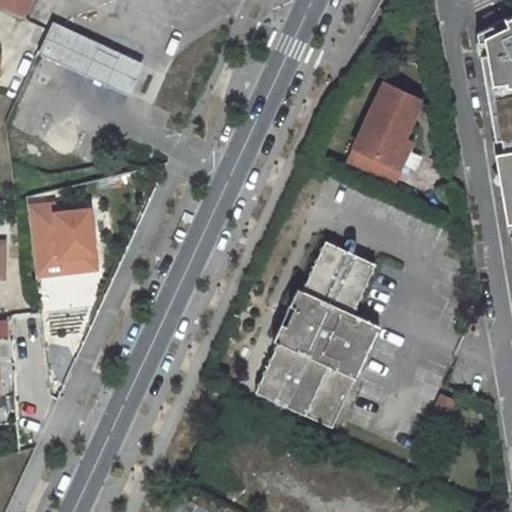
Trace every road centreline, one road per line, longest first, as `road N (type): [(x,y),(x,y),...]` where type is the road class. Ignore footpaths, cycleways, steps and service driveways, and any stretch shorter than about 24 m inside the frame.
road 1 (primary): [(65,511),(303,0)]
road 2 (residential): [(511,407),(444,27)]
road 3 (unknown): [(420,352),(437,301),(434,278),(351,226)]
